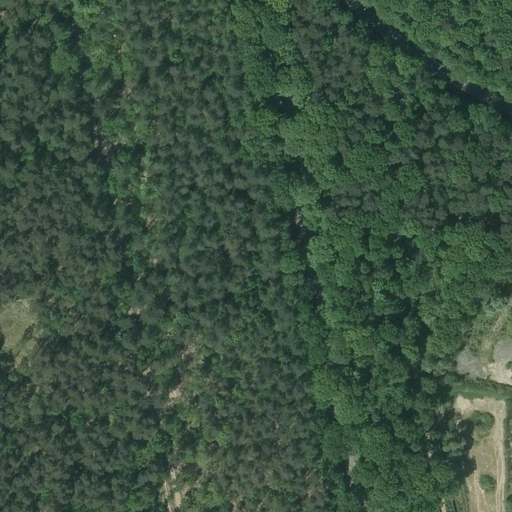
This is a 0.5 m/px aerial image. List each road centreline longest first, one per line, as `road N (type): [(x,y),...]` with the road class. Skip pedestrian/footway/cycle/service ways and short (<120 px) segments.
road 1 (track): [(179,511),(72,0)]
road 2 (secondary): [(361,511),(256,0)]
road 3 (track): [(511,222),(429,224),(392,239),(390,262),(442,511)]
road 4 (tertiary): [(511,107),(439,70),(351,0)]
